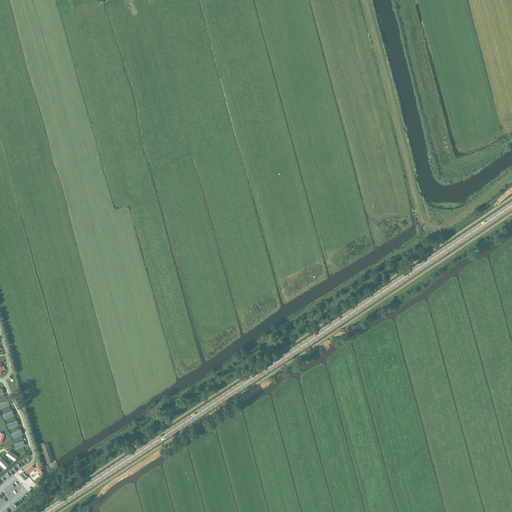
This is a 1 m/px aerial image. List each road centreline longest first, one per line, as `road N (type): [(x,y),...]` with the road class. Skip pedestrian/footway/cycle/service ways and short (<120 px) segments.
road 1 (primary): [(47,511),(511,205)]
road 2 (track): [(24,489),(41,487),(430,229)]
